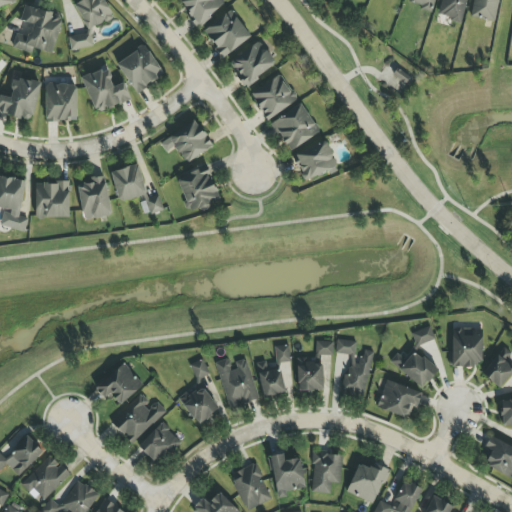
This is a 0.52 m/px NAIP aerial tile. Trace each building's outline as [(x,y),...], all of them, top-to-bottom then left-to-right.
[(70,51),(93,46),(89,26),(109,22),(104,0),(75,0),(83,34),(68,37),(70,51)] [(179,0),(177,2),(197,27),(225,5),(221,0),(179,0)] [(473,0),(469,16),(494,22),(498,0),(473,0)] [(13,49),(30,53),(31,48),(52,54),(62,16),(23,6),(20,21),(24,22),(23,28),(18,27),(13,49)] [(221,58),(250,38),(231,11),(202,30),(221,58)] [(276,63),(257,41),(229,64),(236,73),(234,75),(245,88),(276,63)] [(163,75),(144,45),(116,64),(135,93),(163,75)] [(130,100),(123,83),(114,86),(106,67),(80,78),(95,114),(130,100)] [(249,94),(266,120),(296,101),(280,75),(249,94)] [(0,95),(0,114),(32,121),(39,84),(12,78),(9,98),(0,95)] [(76,85),(45,85),(45,122),(76,122),(76,85)] [(270,123),(289,152),(319,133),(301,104),(270,123)] [(165,153),(174,147),(186,164),(212,146),(194,120),(159,144),(165,153)] [(337,167),(326,141),(292,155),(303,182),(337,167)] [(110,173),(118,203),(146,195),(137,165),(110,173)] [(219,202),(207,167),(176,178),(188,213),(219,202)] [(76,186),(83,221),(111,215),(103,176),(89,179),(90,183),(76,186)] [(0,208),(13,210),(11,230),(25,232),(27,218),(19,217),(24,181),(0,177),(0,208)] [(68,183),(34,184),(35,218),(69,218),(68,183)] [(163,210),(157,195),(145,201),(151,215),(163,210)] [(411,334),(416,347),(434,340),(429,326),(411,334)] [(452,329),(451,366),(481,367),(482,330),(452,329)] [(373,352),(364,350),(362,358),(353,356),(356,343),(337,339),(334,353),(350,356),(341,394),(362,398),(373,352)] [(315,356),(332,356),(332,342),(315,341),(315,356)] [(481,373),(497,389),(511,373),(511,362),(510,360),(511,357),(511,355),(504,348),(481,373)] [(389,363),(422,389),(437,370),(412,350),(404,360),(396,354),(389,363)] [(322,391),(322,358),(296,358),(297,392),(322,391)] [(247,359),(231,363),(230,359),(216,362),(227,408),(257,401),(247,359)] [(194,380),(208,374),(202,360),(188,365),(194,380)] [(118,405),(142,387),(125,364),(94,387),(103,400),(110,394),(118,405)] [(375,407),(406,419),(412,406),(416,407),(422,394),(386,380),(375,407)] [(218,410),(200,386),(179,401),(197,426),(218,410)] [(110,424),(132,446),(165,411),(154,401),(151,404),(139,394),(110,424)] [(501,426),(511,425),(511,400),(500,400),(501,426)] [(137,448),(157,465),(179,440),(160,423),(137,448)] [(43,452),(26,436),(5,459),(0,454),(0,470),(6,465),(19,477),(43,452)] [(509,479),(511,473),(511,448),(492,437),(478,461),(509,479)] [(341,454),(313,453),(311,493),(330,494),(330,483),(340,484),(341,454)] [(269,456),(277,499),(286,497),(285,492),(305,488),(299,458),(284,461),(283,454),(269,456)] [(41,503),(69,475),(49,456),(22,484),(41,503)] [(372,505),(387,470),(372,463),(369,470),(358,465),(345,493),(372,505)] [(245,511),(271,500),(255,464),(229,476),(245,511)] [(86,511),(98,495),(77,481),(60,506),(49,499),(39,511),(57,511),(59,510),(62,511),(86,511)] [(409,511),(420,489),(404,482),(392,506),(379,500),(373,511),(388,511),(389,511),(391,511),(409,511)] [(8,496),(0,490),(0,506),(1,507),(8,496)] [(195,511),(238,511),(219,492),(208,503),(203,498),(192,508),(195,511)] [(448,511),(451,505),(431,497),(424,511),(448,511)] [(95,511),(123,511),(102,500),(95,511)] [(19,511),(20,509),(7,503),(2,511),(19,511)]
